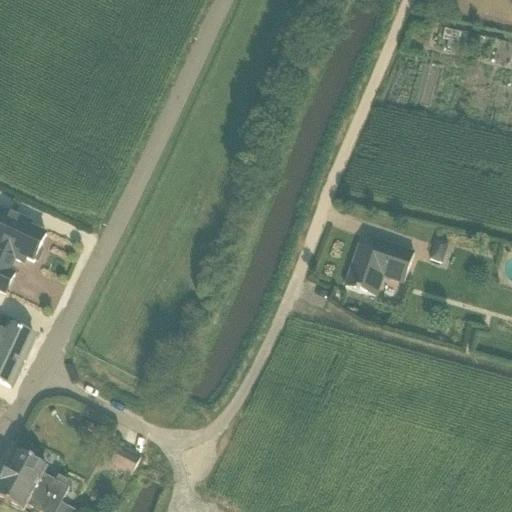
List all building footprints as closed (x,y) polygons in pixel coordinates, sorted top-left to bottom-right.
[(415,29),(411,40),(426,45),(430,34),(415,29)] [(467,48),(470,37),(446,31),(444,42),(467,48)] [(0,294),(6,297),(16,276),(10,273),(15,262),(25,266),(27,262),(34,265),(35,263),(38,264),(44,253),(40,251),(43,246),(46,239),(47,237),(46,237),(44,236),(30,230),(32,225),(0,210),(0,226),(1,227),(0,229),(0,294)] [(437,242),(431,261),(442,265),(448,246),(437,242)] [(357,295),(361,296),(377,302),(377,300),(375,299),(380,285),(378,284),(381,274),(392,278),(391,280),(405,285),(404,287),(405,288),(416,258),(374,243),(373,246),(365,250),(361,249),(347,291),(358,295),(357,295)] [(0,385),(10,390),(34,339),(9,327),(6,334),(0,331),(0,385)] [(92,434),(96,428),(86,423),(83,429),(92,434)] [(119,450),(112,464),(123,469),(121,473),(132,478),(141,460),(119,450)] [(59,480),(57,484),(43,477),(47,470),(17,454),(4,477),(61,507),(62,506),(69,491),(68,490),(71,486),(59,480)] [(73,511),(62,506),(61,507),(4,477),(0,484),(0,502),(18,511),(24,511),(27,508),(33,511),(73,511)]
